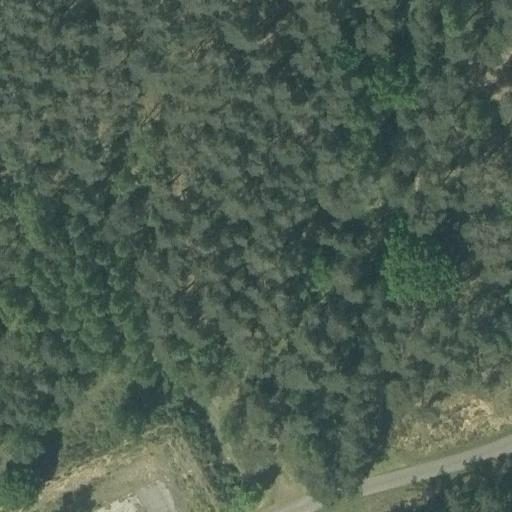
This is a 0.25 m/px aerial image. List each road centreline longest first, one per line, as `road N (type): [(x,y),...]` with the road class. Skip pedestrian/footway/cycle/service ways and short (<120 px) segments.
road 1 (track): [(456,0),(366,489)]
road 2 (track): [(302,511),(511,432)]
